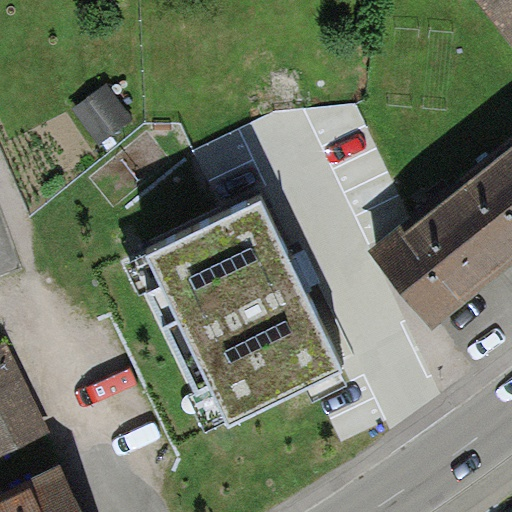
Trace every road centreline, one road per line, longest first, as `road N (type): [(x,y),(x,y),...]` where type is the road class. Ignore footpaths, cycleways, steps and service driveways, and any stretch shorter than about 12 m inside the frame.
road 1 (unknown): [(84,511),(49,307),(0,323)]
road 2 (secondary): [(511,409),(371,511)]
